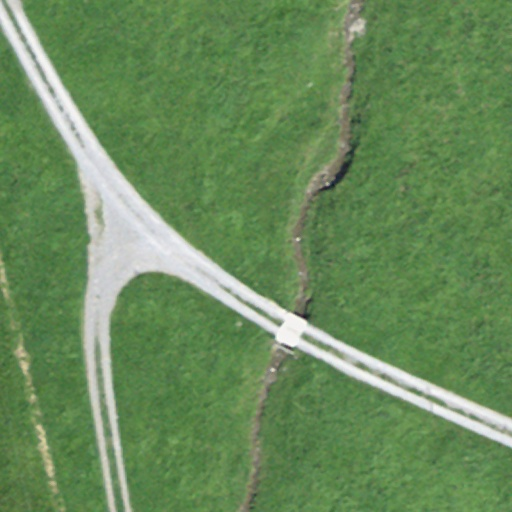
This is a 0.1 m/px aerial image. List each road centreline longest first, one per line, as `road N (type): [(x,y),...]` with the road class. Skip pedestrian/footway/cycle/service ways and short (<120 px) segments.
road 1 (track): [(91,159),(174,253),(224,290),(511,436)]
road 2 (track): [(96,302),(102,406),(121,511)]
road 3 (track): [(91,159),(4,0)]
road 4 (track): [(91,159),(96,302)]
